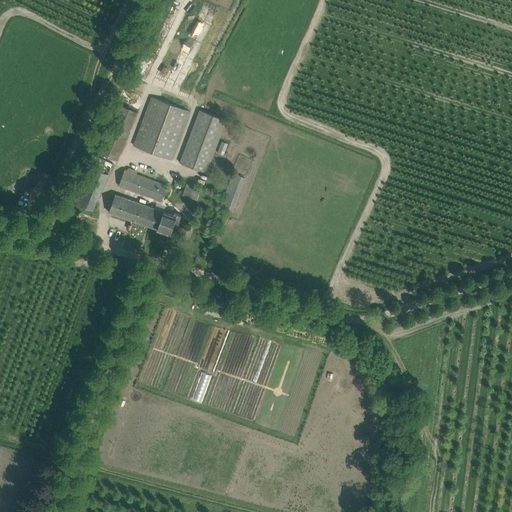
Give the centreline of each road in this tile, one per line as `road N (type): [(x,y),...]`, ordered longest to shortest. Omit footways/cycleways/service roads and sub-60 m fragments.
road 1 (residential): [(360,321),(56,237)]
road 2 (track): [(56,511),(148,259)]
road 3 (track): [(142,0),(32,233)]
road 4 (unclassified): [(511,274),(360,321)]
